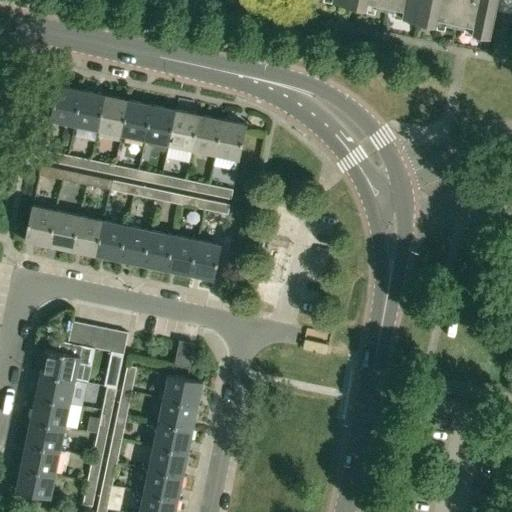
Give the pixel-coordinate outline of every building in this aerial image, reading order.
[(332,0),(332,1),(368,8),(368,5),(403,12),(403,15),(438,23),(439,20),(474,27),(473,30),(492,34),(499,0),(506,1),(507,0),(332,0)] [(75,124),(82,89),(58,84),(51,119),(75,124)] [(98,129),(106,94),(82,89),(75,124),(98,129)] [(122,134),(129,99),(106,94),(98,129),(122,134)] [(145,138),(153,104),(129,99),(122,134),(145,138)] [(169,143),(176,109),(153,104),(145,138),(169,143)] [(192,148),(200,114),(176,109),(169,143),(192,148)] [(216,153),(223,119),(200,114),(192,148),(216,153)] [(223,119),(216,153),(240,158),(247,124),(223,119)] [(66,164),(68,154),(44,149),(42,159),(66,164)] [(90,169),(92,159),(68,154),(66,164),(90,169)] [(113,174),(115,164),(92,159),(90,169),(113,174)] [(137,178),(139,169),(115,164),(113,174),(137,178)] [(63,179),(65,170),(41,165),(39,174),(63,179)] [(160,183),(162,174),(139,169),(137,178),(160,183)] [(87,184),(89,175),(65,170),(63,179),(87,184)] [(184,188),(186,179),(162,174),(160,183),(184,188)] [(110,189),(112,180),(89,175),(87,184),(110,189)] [(207,193),(209,184),(186,179),(184,188),(207,193)] [(134,194),(136,185),(112,180),(110,189),(134,194)] [(287,182),(279,181),(277,193),(284,194),(287,182)] [(209,184),(207,193),(231,198),(233,189),(209,184)] [(157,199),(159,190),(136,185),(134,194),(157,199)] [(181,204),(183,195),(159,190),(157,199),(181,204)] [(204,209),(206,200),(183,195),(181,204),(204,209)] [(206,200),(204,209),(228,214),(230,204),(206,200)] [(50,244),(57,209),(33,204),(26,239),(50,244)] [(74,249),(81,214),(57,209),(50,244),(74,249)] [(97,254),(104,219),(81,214),(74,249),(97,254)] [(120,259),(128,224),(104,219),(97,254),(120,259)] [(144,264),(151,229),(128,224),(120,259),(144,264)] [(167,269),(175,234),(151,229),(144,264),(167,269)] [(191,273),(198,239),(175,234),(167,269),(191,273)] [(198,239),(191,273),(215,278),(222,244),(198,239)] [(81,344),(85,323),(73,320),(69,341),(81,344)] [(91,346),(96,325),(85,323),(81,344),(83,344),(91,346)] [(102,348),(106,327),(96,325),(91,346),(102,348)] [(113,350),(117,329),(106,327),(102,348),(113,350)] [(117,329),(113,350),(124,353),(129,332),(117,329)] [(46,347),(41,371),(76,378),(83,344),(81,344),(69,341),(58,339),(56,349),(46,347)] [(194,343),(180,340),(176,363),(189,366),(194,343)] [(110,361),(106,385),(108,385),(117,387),(122,364),(124,353),(113,350),(110,361)] [(123,389),(132,390),(137,367),(128,365),(123,389)] [(71,402),(76,378),(41,371),(36,395),(71,402)] [(164,397),(199,404),(204,380),(169,373),(164,397)] [(112,411),(117,387),(108,385),(103,409),(112,411)] [(127,414),(132,390),(123,389),(118,412),(127,414)] [(66,425),(71,402),(36,395),(31,418),(66,425)] [(194,428),(199,404),(164,397),(159,421),(194,428)] [(107,434),(112,411),(103,409),(99,432),(107,434)] [(122,437),(127,414),(118,412),(113,436),(122,437)] [(61,449),(66,425),(31,418),(26,442),(61,449)] [(189,451),(194,428),(159,421),(154,444),(189,451)] [(102,458),(107,434),(99,432),(94,456),(102,458)] [(117,461),(122,437),(113,436),(108,459),(117,461)] [(56,472),(61,449),(26,442),(22,465),(56,472)] [(184,475),(189,451),(154,444),(149,468),(184,475)] [(98,481),(102,458),(94,456),(89,479),(98,481)] [(112,484),(117,461),(108,459),(104,483),(112,484)] [(51,497),(56,472),(22,465),(17,489),(51,497)] [(179,498),(184,475),(149,468),(144,491),(179,498)] [(93,505),(98,481),(89,479),(84,503),(93,505)] [(107,508),(112,484),(104,483),(99,506),(107,508)] [(176,511),(179,498),(144,491),(139,511),(176,511)]
